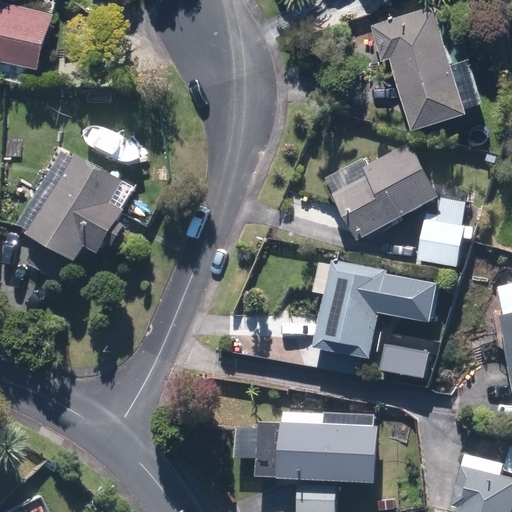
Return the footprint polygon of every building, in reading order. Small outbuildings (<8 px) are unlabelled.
[(55,14),(0,1),(0,58),(42,68),(55,14)] [(466,109),(436,5),(376,23),(386,56),(393,54),(414,125),(466,109)] [(334,196),(359,242),(438,200),(410,147),(366,170),(370,177),(334,196)] [(126,186),(78,158),(31,241),(40,246),(31,262),(65,281),(74,265),(79,268),(90,250),(103,258),(127,215),(114,208),(126,186)] [(422,266),(461,269),(463,242),(472,243),(474,224),(425,221),(422,266)] [(388,273),(334,262),(333,267),(321,265),(315,293),(327,295),(317,350),(371,360),(380,314),(391,316),(398,279),(387,277),(388,273)] [(511,315),(502,317),(511,371),(511,315)] [(279,476),(279,480),(376,484),(378,429),(374,429),(374,418),(286,415),(285,424),(282,423),(281,427),(262,426),(260,476),(279,476)] [(511,511),(511,480),(464,469),(454,507),(461,508),(459,511),(511,511)]
